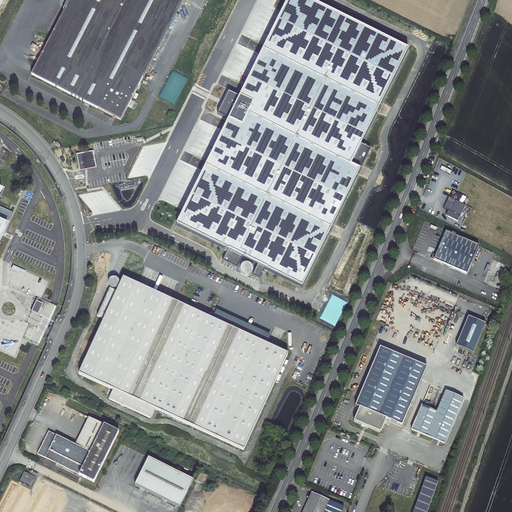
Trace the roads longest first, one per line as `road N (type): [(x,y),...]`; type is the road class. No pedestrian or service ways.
road 1 (primary): [(274,511),(482,0)]
road 2 (unclassified): [(0,471),(67,323),(81,271),(78,222),(62,176),(0,110)]
road 3 (unknown): [(250,452),(244,457),(138,417),(74,374),(121,245)]
road 4 (track): [(460,511),(511,361)]
